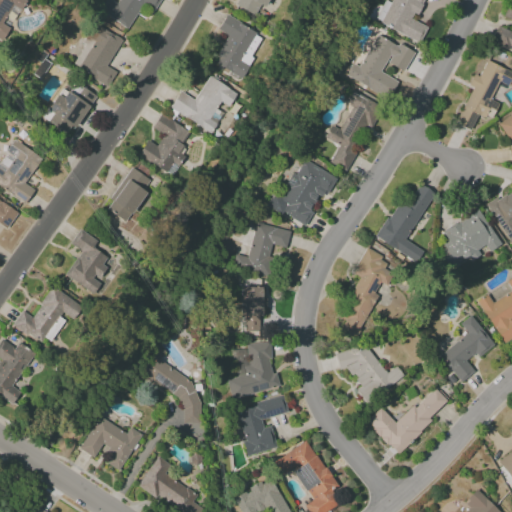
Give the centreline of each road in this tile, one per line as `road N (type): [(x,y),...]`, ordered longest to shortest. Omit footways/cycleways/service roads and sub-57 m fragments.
road 1 (residential): [(389,501),(333,432),(314,392),(307,298),(406,141),(470,0)]
road 2 (residential): [(198,0),(0,297)]
road 3 (residential): [(511,378),(373,511)]
road 4 (residential): [(119,511),(0,434)]
